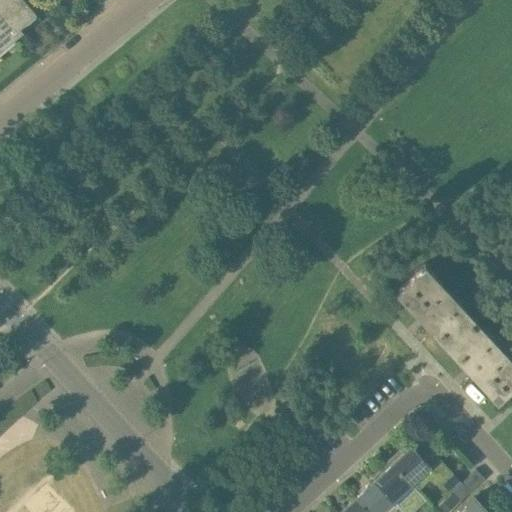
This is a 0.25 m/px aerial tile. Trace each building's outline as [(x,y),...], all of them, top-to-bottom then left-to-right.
[(0,0),(0,48),(23,30),(19,25),(36,11),(26,0),(0,0)] [(426,262),(397,289),(396,290),(447,344),(476,317),(426,262)] [(511,384),(511,355),(476,317),(447,344),(497,399),(511,384)] [(244,391),(268,379),(258,359),(234,371),(244,391)] [(439,484),(442,481),(453,471),(437,454),(428,463),(411,444),(402,453),(399,449),(388,458),(412,484),(418,490),(429,479),(439,484)] [(381,473),(373,480),(393,501),(412,484),(388,458),(377,469),(381,473)] [(485,477),(476,467),(462,480),(471,490),(485,477)] [(460,500),(471,490),(462,480),(453,471),(442,481),(451,491),(460,500)] [(355,497),(368,511),(381,511),(393,501),(373,480),(355,497)] [(438,511),(447,511),(460,500),(451,491),(434,507),(438,511)] [(489,511),(474,495),(456,511),(489,511)] [(368,511),(355,497),(338,511),(368,511)]
